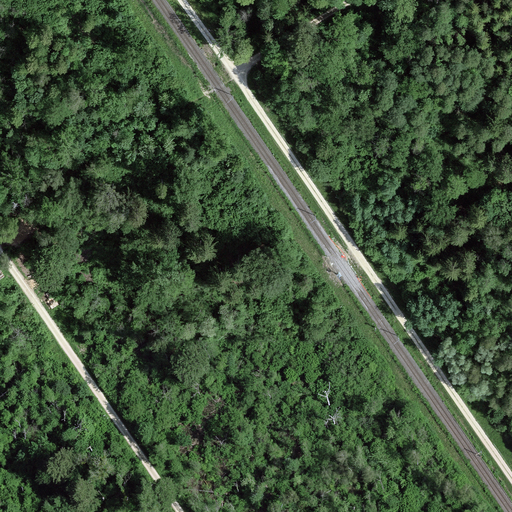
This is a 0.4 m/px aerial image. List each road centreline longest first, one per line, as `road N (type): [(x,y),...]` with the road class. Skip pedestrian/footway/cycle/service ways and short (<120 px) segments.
road 1 (track): [(487,511),(134,0)]
road 2 (track): [(511,474),(182,0)]
road 3 (track): [(0,250),(180,511)]
road 4 (track): [(199,94),(0,211)]
road 5 (track): [(236,73),(357,0)]
